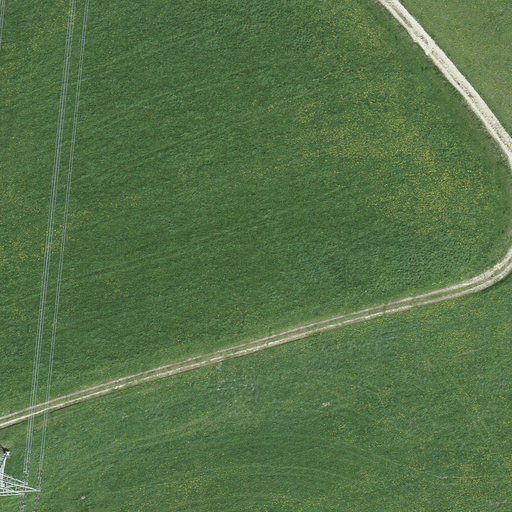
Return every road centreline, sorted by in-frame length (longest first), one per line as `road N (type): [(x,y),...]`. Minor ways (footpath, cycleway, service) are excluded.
road 1 (track): [(511,257),(487,280),(173,366),(0,424)]
road 2 (track): [(386,0),(511,152)]
